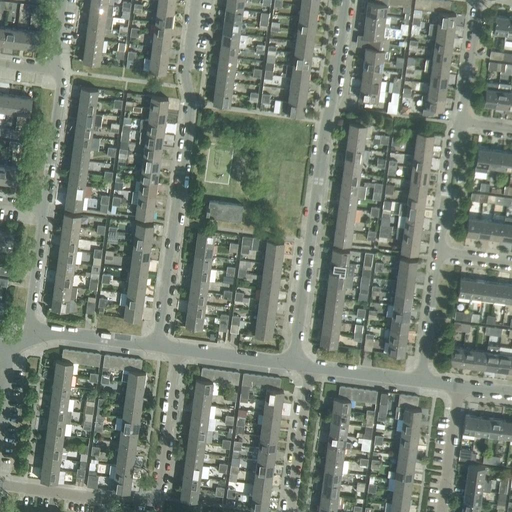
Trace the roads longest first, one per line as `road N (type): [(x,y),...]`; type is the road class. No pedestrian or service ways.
road 1 (residential): [(296,365),(343,0)]
road 2 (residential): [(155,346),(192,100),(186,74),(196,0)]
road 3 (residential): [(0,483),(152,501),(180,349)]
road 4 (residential): [(290,511),(306,366)]
road 5 (residential): [(45,204),(62,77),(53,68)]
road 6 (residential): [(439,254),(457,123)]
road 7 (residential): [(422,382),(439,254)]
road 8 (residential): [(29,329),(155,346)]
road 9 (residential): [(29,329),(45,204)]
road 10 (residential): [(438,511),(452,386)]
road 11 (residential): [(457,123),(474,0)]
